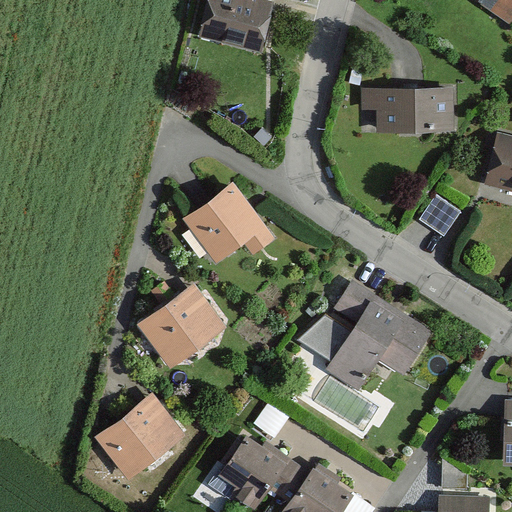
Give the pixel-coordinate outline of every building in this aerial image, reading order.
[(210,0),(202,32),(259,46),(270,4),(255,0),(210,0)] [(511,0),(487,0),(485,5),(510,20),(511,17),(511,0)] [(450,89),(365,90),(365,106),(379,105),(380,127),(451,127),(450,89)] [(511,138),(500,136),(489,180),(511,185),(511,138)] [(273,238),(233,185),(187,220),(216,257),(242,238),(253,253),(273,238)] [(441,194),(424,215),(445,231),(462,210),(441,194)] [(430,333),(348,283),(333,307),(357,322),(330,365),(362,385),(376,362),(402,378),(430,333)] [(223,321),(198,285),(143,324),(168,359),(223,321)] [(180,429),(155,395),(99,436),(124,470),(180,429)] [(511,398),(502,398),(498,463),(511,463),(511,398)] [(259,421),(278,431),(288,410),(269,400),(259,421)] [(290,511),(313,479),(255,440),(221,489),(256,511),(290,511)] [(353,511),(363,498),(320,469),(313,479),(290,511),(353,511)] [(486,511),(487,492),(436,490),(435,511),(486,511)]
